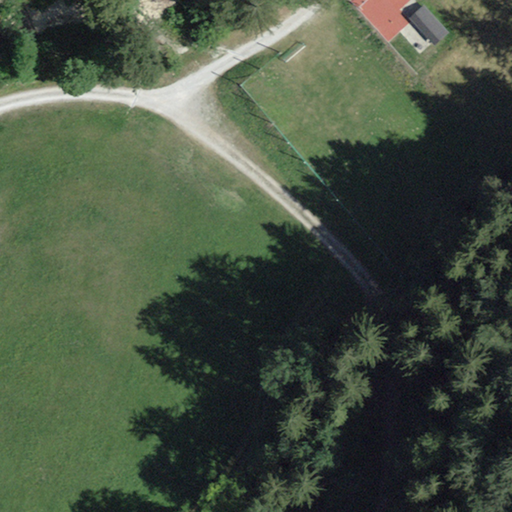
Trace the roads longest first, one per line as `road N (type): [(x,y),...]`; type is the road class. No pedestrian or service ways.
road 1 (track): [(291,511),(343,440),(368,355),(354,287),(270,187),(162,104),(88,92),(0,104)]
road 2 (residential): [(320,0),(162,104)]
